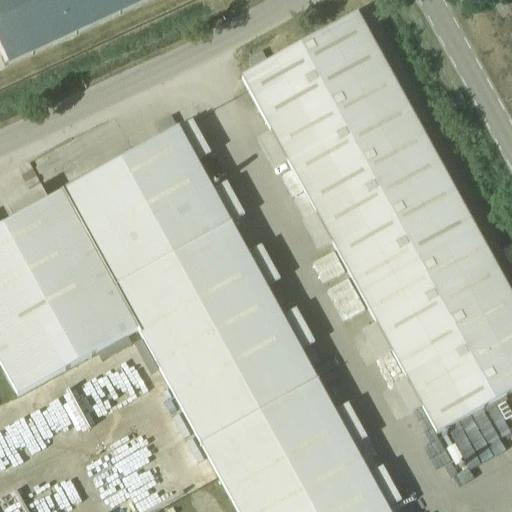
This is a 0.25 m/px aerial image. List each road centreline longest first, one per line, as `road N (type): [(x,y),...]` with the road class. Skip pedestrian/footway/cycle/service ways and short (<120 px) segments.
road 1 (unclassified): [(0,144),(285,0)]
road 2 (tertiary): [(511,146),(436,0)]
